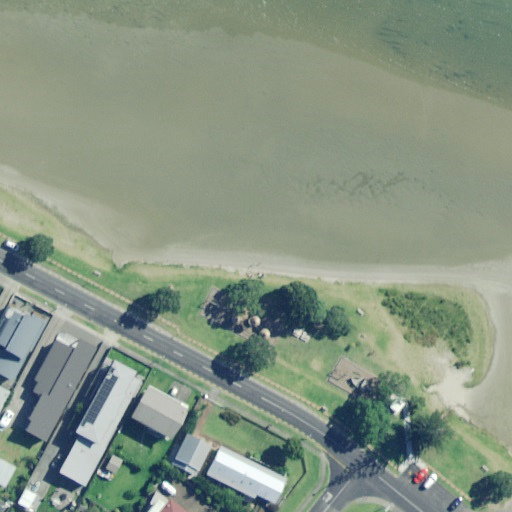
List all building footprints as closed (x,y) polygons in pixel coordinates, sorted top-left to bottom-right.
[(21,360),(41,323),(12,308),(0,331),(0,345),(3,347),(0,352),(0,374),(13,381),(23,361),(21,360)] [(45,441),(94,349),(77,340),(72,350),(55,340),(29,389),(40,395),(22,429),(45,441)] [(99,388),(55,470),(83,485),(138,381),(108,365),(96,386),(99,388)] [(0,407),(8,392),(0,387),(0,407)] [(186,407),(177,402),(176,404),(145,388),(129,418),(147,427),(145,431),(158,438),(160,434),(169,439),(186,407)] [(195,476),(210,445),(185,433),(170,464),(195,476)] [(273,503),(285,479),(219,447),(205,475),(253,498),(255,494),(273,503)] [(99,476),(112,482),(122,460),(110,454),(99,476)] [(0,484),(4,487),(15,468),(0,459),(0,484)] [(183,511),(156,492),(141,511),(183,511)]
